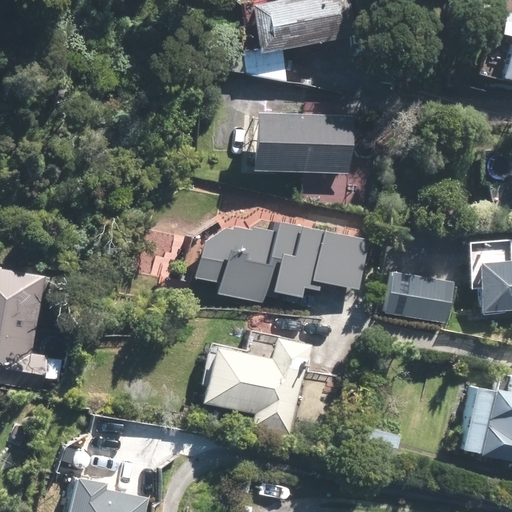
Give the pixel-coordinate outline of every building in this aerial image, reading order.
[(342,0),(286,0),(242,10),(252,57),(350,36),(342,0)] [(477,0),(461,0),(461,13),(478,14),(477,0)] [(511,23),(492,20),(481,77),(511,82),(511,23)] [(337,121),(243,122),(244,174),(338,173),(337,121)] [(351,290),(361,238),(266,220),(264,233),(238,229),(238,233),(210,228),(190,243),(183,277),(285,297),(288,286),(304,289),(306,281),(351,290)] [(511,263),(467,267),(471,310),(511,306),(511,263)] [(451,280),(392,270),(385,309),(444,319),(451,280)] [(0,383),(34,389),(39,359),(21,356),(33,285),(0,279),(0,383)] [(242,354),(200,346),(190,399),(252,410),(249,423),(282,429),(298,345),(246,335),(242,354)] [(498,391),(466,386),(456,454),(511,462),(511,374),(501,373),(498,391)] [(391,437),(357,430),(353,450),(386,458),(391,437)] [(69,469),(60,511),(143,511),(148,490),(97,480),(98,474),(69,469)]
